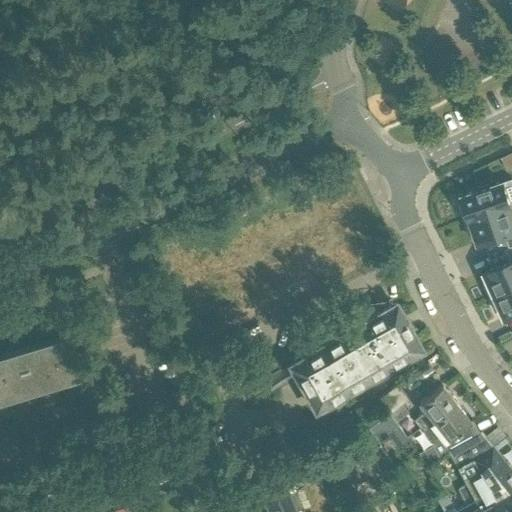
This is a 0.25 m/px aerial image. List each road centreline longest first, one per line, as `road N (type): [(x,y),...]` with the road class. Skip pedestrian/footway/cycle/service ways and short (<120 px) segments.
road 1 (residential): [(301,142),(0,274)]
road 2 (residential): [(511,404),(463,340),(402,215),(403,172)]
road 3 (residential): [(343,124),(331,39),(344,0)]
road 4 (residential): [(403,172),(511,119)]
